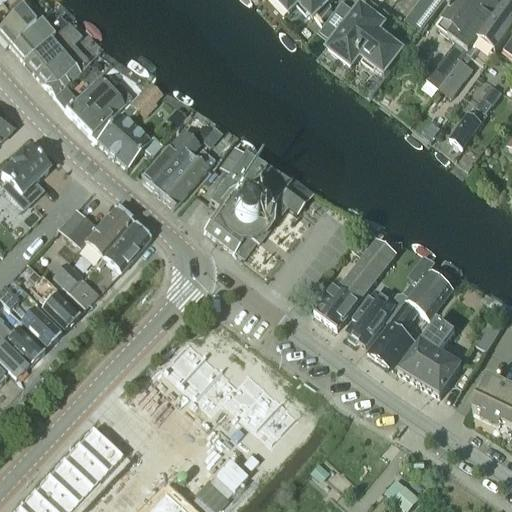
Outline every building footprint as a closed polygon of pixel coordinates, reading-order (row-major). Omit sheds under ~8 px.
[(328,9),(334,3),(330,0),(270,0),(288,19),(299,9),(312,24),(316,20),(320,26),(331,13),(328,9)] [(491,4),(494,0),(459,0),(435,35),(455,49),(426,87),(439,96),(465,60),(466,61),(485,37),(503,12),(491,4)] [(511,35),(511,0),(503,12),(485,37),(466,61),(460,67),(465,71),(470,64),(477,54),(487,62),(493,53),(497,56),(511,35)] [(30,33),(40,25),(49,17),(36,1),(0,30),(0,40),(9,51),(30,33)] [(419,7),(403,27),(419,39),(435,19),(419,7)] [(360,12),(355,19),(341,8),(318,38),(332,49),(327,55),(351,73),(360,62),(383,80),(402,57),(378,38),(384,31),(360,12)] [(46,33),(40,25),(30,33),(9,51),(22,67),(53,41),(65,30),(66,29),(59,22),(46,33)] [(65,30),(53,41),(22,67),(37,85),(53,103),(64,92),(86,69),(74,54),(72,52),(80,45),(66,29),(65,30)] [(511,43),(503,55),(511,61),(511,43)] [(53,103),(65,116),(78,129),(91,142),(124,111),(123,110),(131,103),(119,90),(117,89),(109,97),(98,85),(76,106),(64,92),(53,103)] [(118,122),(96,148),(126,174),(142,155),(150,163),(161,150),(152,142),(147,147),(127,130),(137,119),(141,123),(155,110),(154,109),(159,104),(148,93),(129,111),(118,122)] [(486,121),(484,120),(490,113),(492,115),(502,101),(491,93),(490,93),(475,114),(467,120),(448,146),(449,147),(462,156),(486,121)] [(0,124),(0,148),(12,136),(0,124)] [(157,201),(190,162),(198,153),(182,138),(140,186),(157,201)] [(229,181),(244,160),(233,153),(218,173),(229,181)] [(11,170),(0,180),(7,188),(1,193),(22,215),(41,197),(33,189),(47,175),(46,174),(48,171),(38,161),(36,163),(30,157),(28,154),(21,160),(11,169),(11,170)] [(214,167),(201,156),(194,164),(190,162),(157,201),(173,215),(214,167)] [(217,217),(203,237),(233,260),(234,259),(243,266),(255,249),(259,251),(287,215),(298,223),(314,201),(292,184),(288,189),(244,160),(208,210),(217,217)] [(101,263),(131,229),(114,213),(96,234),(84,224),(66,244),(79,255),(84,249),(101,263)] [(119,279),(147,247),(150,245),(131,229),(101,263),(94,271),(99,275),(106,267),(119,279)] [(337,337),(394,261),(376,247),(339,295),(335,292),(314,319),(337,337)] [(68,299),(79,288),(81,285),(65,270),(52,283),(68,299)] [(40,314),(63,337),(78,322),(37,281),(32,276),(26,282),(34,290),(29,296),(44,311),(40,314)] [(429,327),(452,296),(428,278),(408,304),(405,308),(419,320),(429,327)] [(8,318),(9,318),(19,308),(10,299),(18,291),(11,285),(0,296),(0,309),(2,311),(1,311),(8,318)] [(85,315),(96,304),(79,288),(68,299),(85,315)] [(388,331),(405,308),(408,304),(402,300),(396,300),(389,309),(375,299),(345,338),(347,340),(347,344),(354,349),(358,348),(365,353),(384,328),(388,331)] [(405,308),(388,331),(367,359),(393,376),(415,346),(409,342),(413,336),(409,333),(419,320),(405,308)] [(46,355),(60,340),(33,314),(19,328),(46,355)] [(439,404),(460,372),(439,359),(455,339),(438,326),(398,379),(439,404)] [(12,340),(0,328),(0,342),(29,372),(43,357),(19,333),(12,340)] [(486,359),(499,336),(486,329),(473,351),(486,359)] [(0,372),(14,387),(26,374),(0,348),(0,372)] [(180,359),(155,386),(171,401),(196,373),(180,359)] [(196,373),(171,401),(187,415),(212,388),(196,373)] [(511,399),(511,398),(511,394),(490,384),(473,419),(511,438),(511,399)] [(212,388),(187,415),(203,430),(216,416),(228,402),(212,388)] [(228,402),(216,416),(231,431),(256,403),(240,389),(228,402)] [(256,403),(231,431),(247,445),(272,418),(256,403)] [(148,411),(142,417),(150,425),(156,418),(148,411)] [(156,418),(150,425),(158,432),(164,426),(156,418)] [(272,418),(247,445),(263,460),(288,432),(272,418)] [(88,440),(74,456),(105,485),(120,470),(88,440)] [(180,440),(174,446),(182,454),(188,447),(180,440)] [(208,440),(202,447),(210,454),(216,448),(208,440)] [(224,455),(218,461),(226,469),(232,462),(224,455)] [(74,456),(59,472),(91,501),(105,485),(74,456)] [(232,462),(226,469),(234,476),(240,470),(232,462)] [(316,467),(309,476),(317,484),(325,475),(316,467)] [(59,472),(44,488),(70,511),(80,511),(91,501),(59,472)] [(70,511),(44,488),(30,504),(38,511),(70,511)] [(413,511),(419,505),(405,492),(392,507),(398,511),(413,511)] [(131,494),(123,502),(130,508),(137,500),(131,494)] [(123,502),(116,510),(117,511),(125,511),(130,508),(123,502)]
